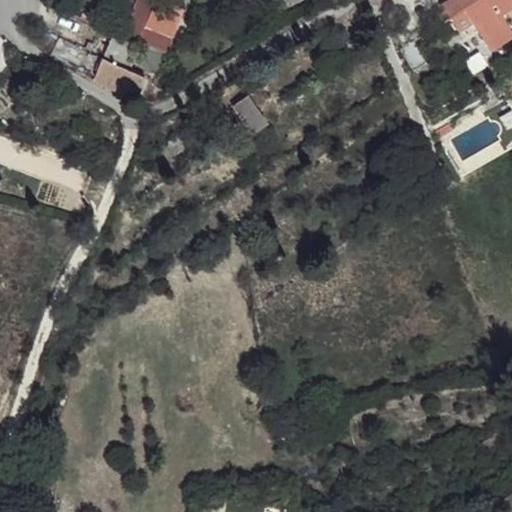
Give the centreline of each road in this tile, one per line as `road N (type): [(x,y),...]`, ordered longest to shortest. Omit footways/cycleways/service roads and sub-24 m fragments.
road 1 (unclassified): [(3,511),(36,356),(132,118),(0,30)]
road 2 (track): [(132,118),(337,0)]
